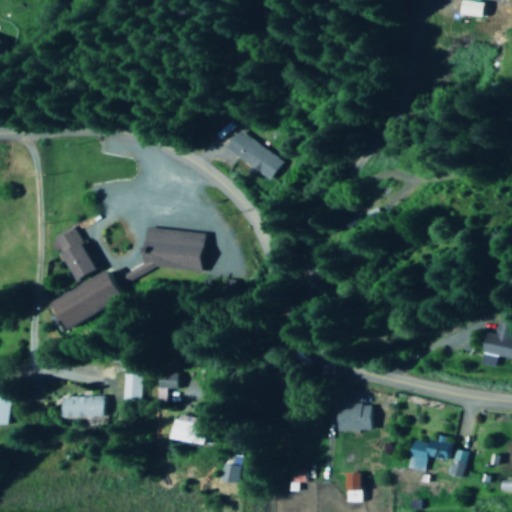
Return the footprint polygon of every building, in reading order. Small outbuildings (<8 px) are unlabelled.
[(483,19),(486,4),(464,1),(462,15),(483,19)] [(239,128),(282,155),(271,172),(228,145),(239,128)] [(208,235),(147,228),(142,266),(203,273),(208,235)] [(78,283),(98,272),(76,229),(49,243),(55,253),(61,250),(78,283)] [(54,300),(68,328),(126,299),(112,271),(54,300)] [(478,364),(494,367),(496,357),(511,360),(511,317),(496,315),(493,335),(485,333),(478,364)] [(127,398),(146,399),(146,365),(128,365),(127,398)] [(184,373),(163,372),(163,399),(172,400),(172,388),(183,388),(184,373)] [(0,423),(15,423),(16,393),(0,392),(0,423)] [(69,416),(110,415),(110,395),(69,396),(69,416)] [(370,430),(370,404),(337,405),(338,431),(370,430)] [(181,439),(219,443),(221,425),(209,424),(210,418),(183,415),(181,439)] [(469,450),(445,446),(446,436),(434,434),(433,444),(414,441),(409,469),(426,472),(428,456),(451,460),(449,474),(464,477),(469,450)] [(239,465),(221,464),(220,482),(238,483),(239,465)] [(287,492),(295,492),(295,483),(303,482),(303,469),(286,469),(287,492)] [(347,502),(362,502),(361,472),(346,473),(347,502)]
